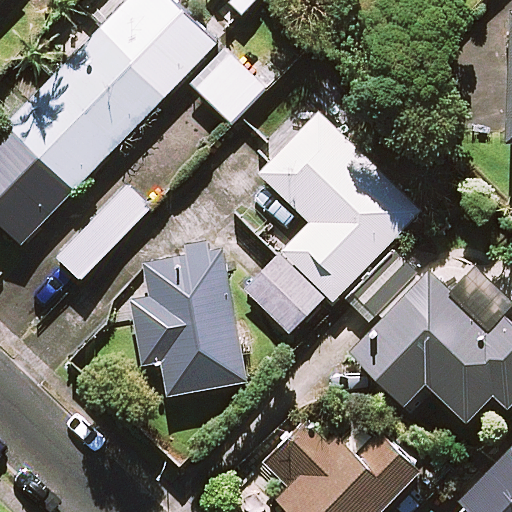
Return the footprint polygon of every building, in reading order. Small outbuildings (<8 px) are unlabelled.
[(104,25),(98,31),(65,64),(0,130),(0,217),(22,239),(216,41),(174,0),(88,0),(84,5),(104,25)] [(33,0),(14,0),(0,13),(0,16),(25,44),(51,20),(33,0)] [(266,87),(228,47),(193,80),(231,121),(266,87)] [(420,209),(320,110),(260,170),(311,220),(246,286),(289,329),(327,291),(333,296),(420,209)] [(152,208),(126,183),(58,255),(85,280),(152,208)] [(245,378),(224,246),(145,259),(150,293),(132,296),(142,362),(163,359),(168,391),(245,378)] [(511,301),(475,265),(451,290),(429,268),(353,347),(405,397),(426,375),(467,416),(494,388),(508,402),(511,397),(511,320),(502,311),(511,301)] [(381,425),(372,433),(357,418),(340,435),(314,409),(266,458),(288,479),(277,490),(299,511),(372,511),(420,463),(381,425)] [(511,511),(511,444),(446,510),(447,511),(511,511)]
